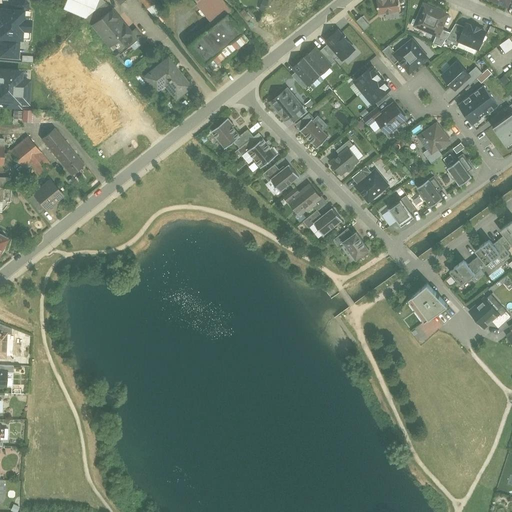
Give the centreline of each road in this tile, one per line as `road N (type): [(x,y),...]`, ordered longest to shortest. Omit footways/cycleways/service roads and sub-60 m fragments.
road 1 (residential): [(236,90),(0,277)]
road 2 (residential): [(392,245),(236,90)]
road 3 (residential): [(346,0),(236,90)]
road 4 (residential): [(392,245),(495,169)]
